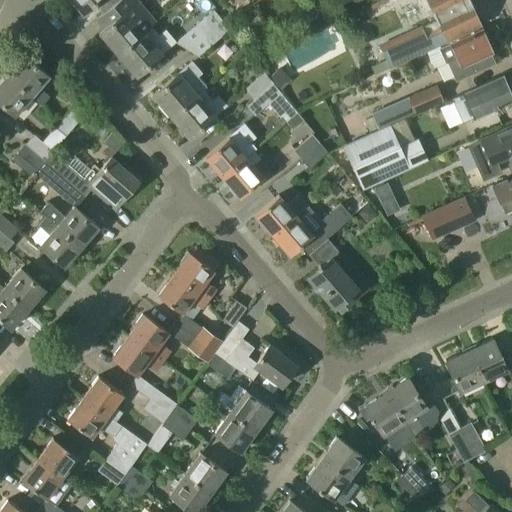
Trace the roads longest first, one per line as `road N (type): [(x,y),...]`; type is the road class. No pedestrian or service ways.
road 1 (residential): [(0,445),(186,196)]
road 2 (residential): [(186,196),(172,170),(22,2)]
road 3 (residential): [(339,368),(208,211),(186,196)]
road 4 (residential): [(339,368),(511,296)]
road 5 (residential): [(240,511),(339,368)]
